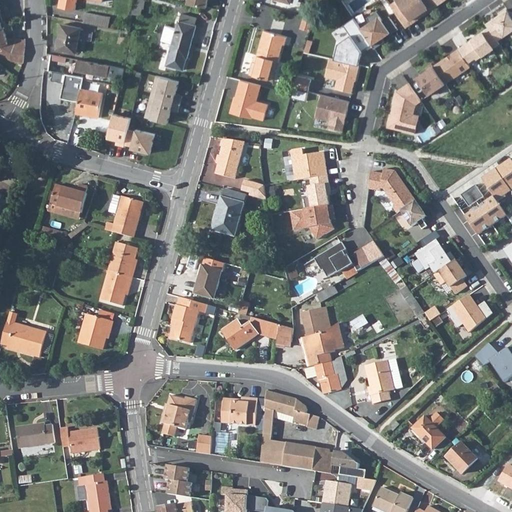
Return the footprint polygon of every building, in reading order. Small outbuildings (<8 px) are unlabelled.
[(59,0),(58,7),(74,10),(76,0),(92,0),(102,2),(102,0),(59,0)] [(134,0),(133,8),(142,9),(144,9),(144,0),(134,0)] [(397,0),(390,5),(405,27),(414,21),(411,17),(416,13),(417,14),(425,9),(427,11),(435,5),(431,0),(397,0)] [(485,23),(488,27),(497,40),(511,30),(511,10),(509,13),(506,9),(485,23)] [(369,22),(360,28),(371,44),(374,48),(384,42),(381,38),(389,33),(390,34),(397,29),(388,16),(381,20),(375,11),(366,17),(369,22)] [(83,22),(101,26),(103,16),(85,12),(83,22)] [(186,59),(187,59),(196,25),(195,25),(197,18),(181,13),(179,21),(178,20),(165,65),(183,70),(186,59)] [(313,18),(304,15),(300,27),(309,30),(313,18)] [(101,26),(108,27),(110,17),(103,16),(101,26)] [(334,59),(358,65),(362,50),(371,44),(360,28),(353,18),(343,25),(350,35),(338,43),(334,59)] [(0,28),(0,53),(11,60),(23,63),(24,56),(25,46),(25,39),(6,38),(5,32),(13,30),(12,23),(5,25),(6,27),(0,28)] [(57,49),(75,53),(80,28),(62,24),(57,49)] [(488,27),(457,48),(467,63),(475,57),(476,59),(499,43),(497,40),(488,27)] [(272,80),(282,44),(283,44),(286,35),(263,30),(256,56),(258,56),(256,62),(252,61),(248,74),(272,80)] [(457,48),(433,65),(445,83),(470,66),(467,63),(457,48)] [(50,60),(71,63),(72,59),(51,55),(50,60)] [(334,59),(329,58),(325,76),(337,79),(335,88),(351,92),(354,81),(355,81),(359,65),(358,65),(334,59)] [(78,59),(76,71),(107,76),(107,75),(109,66),(109,65),(78,59)] [(445,83),(433,65),(416,77),(428,95),(445,83)] [(107,75),(122,78),(124,69),(109,66),(107,75)] [(60,98),(78,101),(76,113),(98,118),(103,93),(81,88),(83,78),(65,74),(60,98)] [(157,75),(146,119),(165,124),(169,108),(177,111),(181,97),(173,95),(177,80),(157,75)] [(307,92),(310,79),(297,76),(293,88),(307,92)] [(260,85),(240,79),(235,97),(236,97),(235,100),(233,99),(229,112),(251,118),(251,117),(263,120),(267,104),(256,101),(260,85)] [(395,95),(387,127),(415,134),(419,115),(413,114),(416,104),(421,101),(408,83),(400,88),(402,91),(395,95)] [(305,101),(307,92),(293,88),(290,98),(305,101)] [(349,102),(320,94),(315,117),(329,121),(328,128),(342,131),(349,102)] [(109,112),(103,138),(115,141),(114,146),(123,147),(127,130),(129,117),(109,112)] [(151,133),(127,130),(123,147),(148,151),(151,133)] [(221,138),(219,145),(222,145),(214,172),(234,178),(244,141),(221,138)] [(310,178),(328,175),(324,152),(304,155),(303,149),(291,151),(296,181),(310,178)] [(465,216),(478,235),(507,215),(497,200),(511,189),(511,160),(510,158),(481,178),(494,196),(465,216)] [(401,210),(416,200),(395,171),(384,169),(383,174),(371,171),(369,189),(380,191),(381,189),(383,189),(394,204),(393,208),(397,213),(401,210)] [(312,208),(330,205),(327,193),(331,192),(328,175),(310,178),(312,186),(308,186),(312,208)] [(265,185),(245,180),(242,190),(250,193),(250,195),(267,200),(265,185)] [(51,204),(82,213),(87,193),(86,192),(88,186),(79,184),(77,190),(56,184),(51,204)] [(475,184),(460,194),(469,207),(484,197),(475,184)] [(212,230),(235,237),(246,195),(224,189),(223,196),(222,196),(212,230)] [(113,231),(135,237),(141,214),(138,213),(141,201),(122,196),(122,197),(113,195),(108,212),(117,214),(113,231)] [(424,212),(416,200),(401,210),(412,227),(417,222),(422,230),(427,226),(423,219),(425,218),(422,214),(424,212)] [(82,213),(51,204),(48,211),(79,220),(82,213)] [(305,212),(291,215),(294,230),(310,228),(317,240),(334,229),(331,224),(330,215),(334,214),(333,205),(330,205),(312,208),(304,209),(305,212)] [(437,240),(415,254),(419,259),(412,264),(419,273),(426,269),(426,270),(431,267),(436,274),(456,260),(451,252),(447,255),(437,240)] [(109,271),(133,278),(135,270),(132,269),(135,259),(138,248),(117,242),(109,271)] [(342,242),(314,259),(321,271),(323,270),(327,278),(338,272),(339,273),(353,264),(357,271),(372,263),(363,249),(354,254),(355,255),(350,258),(348,255),(347,256),(344,251),(346,250),(342,242)] [(467,276),(456,260),(436,274),(435,274),(442,285),(447,281),(456,294),(468,286),(463,279),(467,276)] [(195,293),(214,299),(222,271),(203,266),(195,293)] [(389,271),(400,285),(405,282),(401,277),(394,268),(389,271)] [(109,271),(101,301),(122,306),(125,295),(128,285),(131,286),(133,278),(109,271)] [(334,285),(338,292),(345,288),(356,282),(360,280),(355,272),(334,285)] [(316,295),(319,299),(320,302),(331,296),(338,292),(334,285),(316,295)] [(470,295),(448,309),(452,316),(451,317),(458,328),(465,323),(471,332),(493,313),(485,302),(475,309),(472,303),(474,302),(470,295)] [(180,296),(178,305),(177,305),(173,318),(177,319),(175,324),(174,324),(170,337),(191,342),(199,311),(198,310),(201,302),(180,296)] [(307,337),(325,332),(331,328),(326,307),(301,312),(307,337)] [(98,318),(113,322),(115,314),(100,310),(98,318)] [(353,321),(357,329),(370,322),(365,314),(353,321)] [(105,339),(108,328),(111,329),(113,322),(98,318),(87,315),(79,343),(102,350),(105,339)] [(252,317),(250,322),(243,327),(237,319),(223,330),(228,338),(236,349),(259,333),(277,339),(280,325),(252,317)] [(9,346),(21,350),(20,353),(40,358),(47,333),(7,322),(1,344),(9,346)] [(306,358),(308,366),(314,365),(331,361),(330,353),(336,351),(336,350),(344,347),(344,345),(338,323),(331,328),(325,332),(307,337),(312,357),(306,358)] [(277,345),(287,347),(288,343),(291,343),(294,329),(280,325),(277,339),(277,345)] [(301,338),(306,358),(312,357),(307,337),(301,338)] [(490,343),(476,356),(477,358),(484,367),(492,361),(506,383),(511,378),(511,346),(500,354),(490,343)] [(477,358),(470,364),(486,384),(493,378),(484,367),(477,358)] [(314,365),(318,381),(321,380),(324,394),(340,390),(337,374),(335,375),(332,363),(331,361),(314,365)] [(332,363),(335,375),(337,374),(344,373),(341,361),(332,363)] [(388,361),(366,366),(368,377),(370,377),(373,386),(369,387),(370,396),(371,395),(373,404),(391,400),(389,391),(395,390),(388,361)] [(498,384),(490,390),(496,397),(504,391),(498,384)] [(263,439),(272,441),(275,411),(285,415),(284,420),(316,429),(320,418),(307,413),(308,410),(307,406),(296,399),(267,391),(263,439)] [(191,422),(197,401),(186,398),(186,400),(171,396),(168,406),(169,406),(168,412),(165,410),(161,423),(165,424),(162,434),(174,438),(177,428),(186,431),(188,421),(191,422)] [(258,400),(250,399),(250,404),(242,403),(242,401),(224,400),(223,425),(257,427),(258,400)] [(414,428),(434,449),(446,437),(437,427),(445,420),(438,412),(430,420),(426,416),(414,428)] [(401,423),(397,419),(390,426),(394,430),(401,423)] [(16,427),(19,449),(55,444),(52,425),(45,426),(44,423),(16,427)] [(61,428),(64,448),(71,447),(72,453),(100,450),(97,428),(69,432),(68,427),(61,428)] [(197,453),(211,455),(212,438),(199,436),(197,453)] [(263,439),(262,463),(271,464),(328,473),(332,473),(333,465),(335,453),(331,453),(331,450),(272,441),(263,439)] [(448,456),(463,473),(478,458),(463,442),(448,456)] [(335,453),(333,465),(341,466),(340,474),(366,478),(367,470),(360,468),(360,464),(344,452),(336,451),(335,453)] [(170,481),(168,495),(191,498),(193,483),(188,483),(190,469),(167,465),(165,480),(170,481)] [(104,474),(84,477),(86,485),(86,486),(77,487),(79,501),(88,500),(89,511),(108,511),(108,510),(112,510),(108,482),(105,482),(104,474)] [(19,476),(20,483),(33,481),(32,475),(19,476)] [(353,484),(328,480),(324,503),(350,507),(353,484)] [(249,496),(249,490),(240,490),(240,492),(234,491),(234,488),(223,488),(223,495),(228,496),(227,511),(247,511),(248,510),(249,496)] [(373,507),(385,511),(407,511),(414,498),(401,493),(400,496),(382,488),(373,507)] [(268,498),(249,496),(248,510),(260,511),(294,511),(295,511),(280,509),(269,507),(270,501),(268,498)] [(158,508),(158,511),(193,511),(192,502),(177,505),(158,508)] [(350,507),(324,503),(323,511),(363,511),(365,509),(350,507)]
